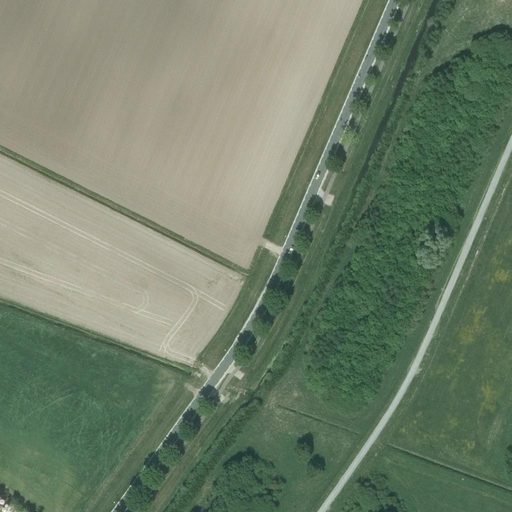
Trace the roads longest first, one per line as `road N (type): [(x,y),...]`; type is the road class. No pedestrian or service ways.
road 1 (tertiary): [(118,511),(267,297),(393,0)]
road 2 (track): [(423,0),(279,327),(149,511)]
